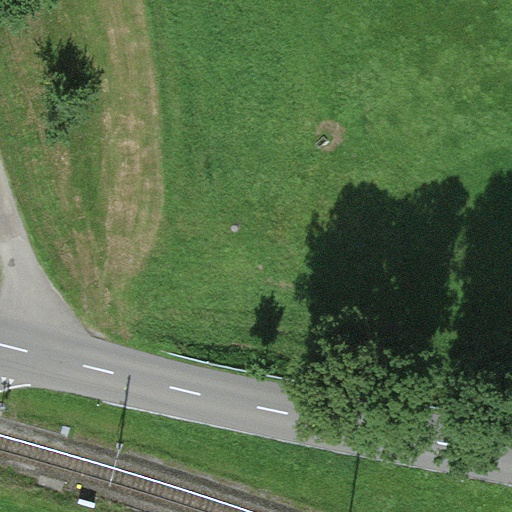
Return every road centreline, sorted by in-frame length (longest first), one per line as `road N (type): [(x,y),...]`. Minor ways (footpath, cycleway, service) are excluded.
road 1 (tertiary): [(511,457),(0,344)]
road 2 (track): [(0,192),(38,319),(32,352)]
